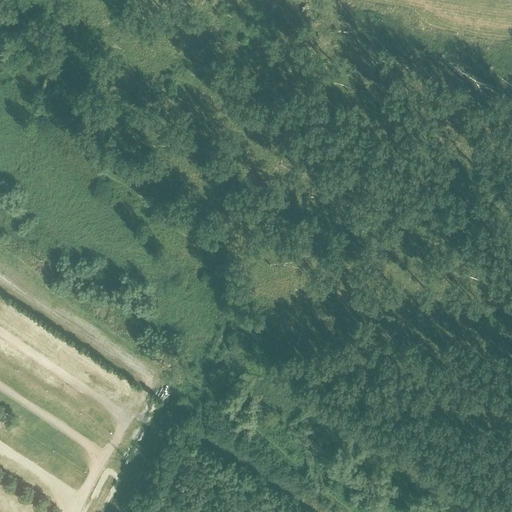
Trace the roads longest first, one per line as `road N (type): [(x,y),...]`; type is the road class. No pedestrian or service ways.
road 1 (track): [(352,511),(204,383),(226,326),(211,255),(93,166),(0,61)]
road 2 (track): [(511,306),(304,204)]
